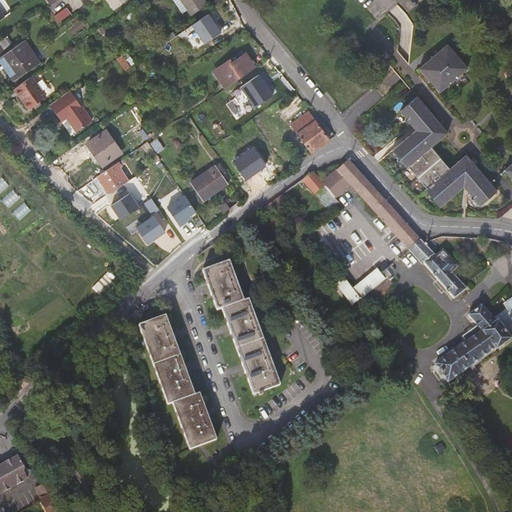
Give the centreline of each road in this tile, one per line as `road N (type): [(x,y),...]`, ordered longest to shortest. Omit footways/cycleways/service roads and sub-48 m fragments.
road 1 (residential): [(159,279),(346,137)]
road 2 (residential): [(159,279),(0,123)]
road 3 (residential): [(0,421),(159,279)]
road 4 (residential): [(346,137),(419,223),(511,233)]
road 5 (residential): [(346,137),(239,0)]
